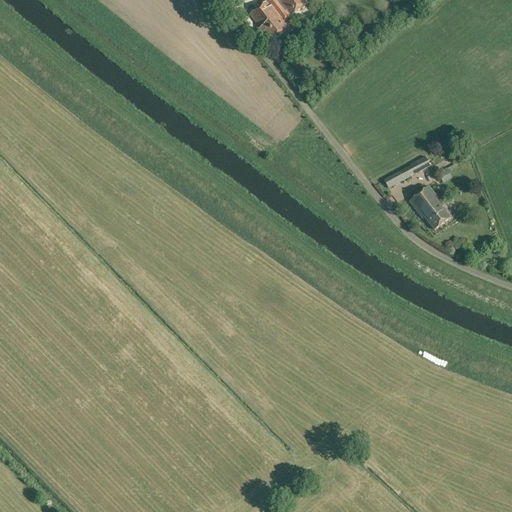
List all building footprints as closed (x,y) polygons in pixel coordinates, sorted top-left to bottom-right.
[(270,44),(290,28),(284,21),(307,3),(304,0),(269,0),(250,15),(260,29),(259,30),(270,44)] [(359,27),(361,32),(368,29),(366,23),(359,27)] [(371,153),(380,137),(371,132),(362,147),(371,153)] [(388,189),(430,167),(425,157),(410,165),(410,166),(384,180),(388,189)] [(446,169),(438,174),(441,179),(449,174),(446,169)] [(451,218),(441,206),(443,205),(429,187),(409,202),(423,219),(424,217),(434,231),(451,218)]
